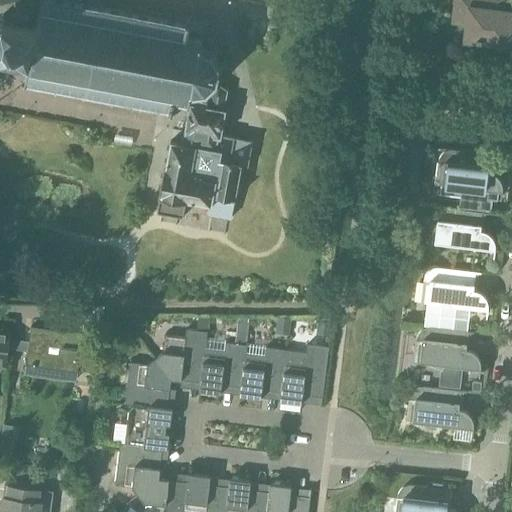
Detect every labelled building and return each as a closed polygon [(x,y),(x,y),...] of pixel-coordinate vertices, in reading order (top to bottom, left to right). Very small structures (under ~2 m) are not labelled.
[(221,134),(225,111),(228,109),(227,107),(224,109),(223,109),(227,87),(219,86),(221,82),(218,80),(220,69),(223,68),(223,65),(218,64),(214,54),(217,52),(215,49),(212,52),(202,47),(203,42),(201,42),(202,38),(204,39),(205,33),(207,23),(199,21),(191,20),(191,17),(187,16),(186,18),(173,16),(172,20),(159,18),(159,15),(156,14),(156,17),(131,13),(131,9),(128,9),(127,12),(102,8),(103,4),(87,1),(86,4),(74,2),(74,0),(70,0),(70,2),(61,0),(21,0),(17,3),(15,1),(13,3),(16,6),(14,13),(11,13),(12,17),(16,17),(18,20),(7,18),(4,13),(2,15),(4,21),(1,33),(0,39),(0,49),(5,50),(5,55),(8,59),(13,60),(12,67),(14,70),(19,77),(22,81),(21,81),(22,84),(27,83),(32,84),(54,89),(53,92),(57,93),(58,89),(83,94),(82,98),(85,98),(86,94),(110,99),(110,103),(114,103),(114,99),(139,104),(138,108),(142,109),(143,105),(154,107),(154,111),(168,114),(168,116),(172,118),(174,111),(188,114),(185,130),(183,131),(184,133),(186,133),(184,143),(171,141),(165,169),(164,169),(159,195),(161,196),(157,212),(183,217),(185,207),(186,202),(210,206),(209,214),(231,218),(235,199),(241,165),(248,166),(252,140),(234,137),(234,136),(221,134)] [(466,39),(508,44),(511,14),(492,11),(493,0),(456,0),(454,16),(469,18),(466,39)] [(497,201),(498,191),(502,192),(502,187),(502,184),(500,180),(499,178),(496,175),(491,172),(488,171),(489,153),(465,150),(460,149),(455,149),(451,149),(447,149),(443,151),(440,154),(438,159),(435,184),(441,184),(439,196),(460,198),(459,208),(486,211),(488,199),(497,201)] [(481,230),(482,212),(453,208),(448,207),(444,207),(440,208),(437,209),(434,212),(431,217),(431,219),(438,219),(434,243),(437,243),(457,251),(460,246),(495,250),(495,245),(495,242),(494,239),(492,236),(487,232),(484,230),(481,230)] [(473,289),(475,271),(445,268),(441,267),(436,266),(432,267),(429,269),(426,271),(424,276),(423,278),(430,279),(427,302),(429,303),(449,311),(452,305),(488,309),(488,305),(487,302),(486,298),(484,295),(479,291),(476,290),(473,289)] [(199,316),(198,330),(207,331),(209,317),(199,316)] [(250,318),(242,317),(238,316),(238,317),(236,330),(248,332),(250,318)] [(279,319),(276,332),(287,334),(289,320),(279,319)] [(330,335),(331,323),(318,321),(317,333),(330,335)] [(77,378),(76,378),(77,370),(78,370),(83,333),(81,332),(81,336),(32,330),(33,326),(31,326),(29,341),(13,339),(11,348),(28,350),(26,363),(32,364),(32,365),(36,366),(36,364),(44,365),(42,374),(77,378)] [(466,349),(467,330),(438,327),(433,326),(429,326),(425,327),(422,329),(419,331),(416,336),(416,338),(423,338),(419,362),(422,362),(442,370),(445,365),(480,369),(480,364),(480,361),(479,358),(477,355),(472,351),(469,349),(466,349)] [(205,348),(207,331),(198,330),(185,328),(184,336),(164,334),(162,351),(154,357),(171,378),(199,382),(200,382),(205,348)] [(0,330),(0,356),(8,358),(11,332),(0,330)] [(99,358),(113,359),(116,338),(101,336),(99,358)] [(224,350),(205,348),(200,382),(199,382),(198,390),(220,393),(221,385),(240,387),(241,387),(246,353),(245,353),(246,344),(225,341),(224,350)] [(322,397),(328,345),(307,343),(306,352),(287,349),(282,392),(280,392),(279,400),(301,403),(302,395),(322,397)] [(282,392),(287,349),(265,347),(264,355),(246,353),(241,387),(240,387),(239,395),(261,398),(262,390),(280,392),(282,392)] [(124,403),(129,403),(167,408),(167,407),(171,378),(154,357),(146,363),(129,362),(124,403)] [(472,390),(480,391),(481,382),(473,382),(472,390)] [(459,408),(460,389),(430,386),(426,385),(422,385),(418,386),(414,388),(411,390),(409,395),(409,397),(415,398),(412,421),(415,421),(435,430),(437,424),(473,428),(473,424),(472,420),(471,417),(469,414),(464,410),(461,408),(459,408)] [(129,403),(124,443),(124,444),(162,449),(167,449),(172,408),(167,407),(167,408),(129,403)] [(0,448),(0,454),(10,456),(14,426),(4,424),(0,448)] [(158,478),(162,449),(124,444),(124,443),(119,442),(114,484),(131,486),(137,494),(159,478),(158,478)] [(82,481),(92,482),(93,468),(84,467),(82,481)] [(224,511),(228,486),(209,484),(210,476),(188,473),(187,481),(183,511),(224,511)] [(183,511),(187,481),(159,478),(137,494),(143,502),(142,511),(183,511)] [(224,511),(266,511),(268,491),(249,489),(250,481),(229,478),(228,486),(224,511)] [(266,511),(307,511),(310,496),(290,494),(291,486),(269,483),(268,491),(266,511)] [(447,507),(448,489),(418,485),(414,484),(410,484),(406,485),(402,487),(399,489),(397,494),(396,496),(403,497),(400,511),(456,511),(452,509),(449,507),(447,507)] [(44,491),(6,486),(2,511),(50,511),(54,491),(45,490),(44,491)]
